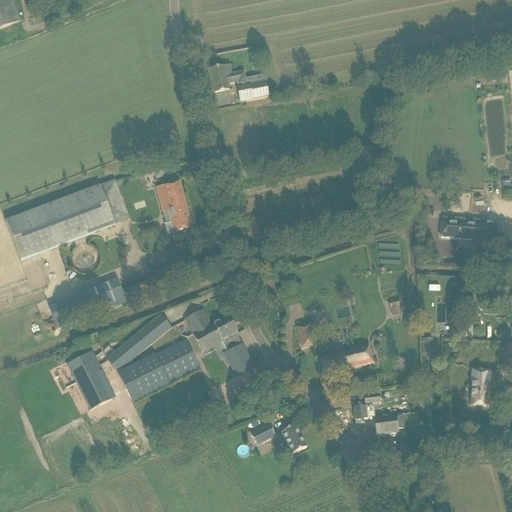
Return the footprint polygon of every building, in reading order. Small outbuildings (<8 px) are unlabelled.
[(0,0),(0,29),(20,22),(11,0),(0,0)] [(210,84),(212,84),(215,94),(229,91),(228,85),(238,83),(239,89),(247,87),(243,72),(232,74),(230,66),(208,71),(210,84)] [(265,84),(237,89),(240,103),(268,98),(265,84)] [(356,150),(356,179),(370,179),(370,160),(370,151),(370,150),(356,150)] [(100,186),(6,222),(21,262),(115,226),(114,224),(128,219),(114,183),(101,188),(100,186)] [(173,225),(176,233),(191,229),(179,183),(161,188),(170,225),(173,225)] [(494,242),(495,226),(459,223),(442,222),(441,228),(441,238),(474,241),(474,239),(493,240),(493,242),(494,242)] [(155,273),(158,286),(178,280),(174,268),(155,273)] [(56,326),(124,298),(118,282),(49,310),(56,326)] [(400,315),(397,300),(389,301),(392,316),(400,315)] [(459,318),(459,304),(451,304),(451,312),(451,318),(459,318)] [(349,307),(336,309),(337,318),(350,316),(349,307)] [(229,318),(211,327),(203,311),(185,321),(201,351),(214,345),(215,346),(237,334),(229,318)] [(161,315),(106,360),(117,374),(172,329),(161,315)] [(296,329),(301,349),(315,346),(310,325),(296,329)] [(226,344),(231,353),(226,356),(225,358),(236,378),(253,368),(237,338),(226,344)] [(117,374),(133,406),(201,371),(185,340),(117,374)] [(422,340),(422,355),(432,355),(432,340),(422,340)] [(500,373),(511,375),(511,346),(506,345),(500,373)] [(320,359),(324,376),(373,364),(370,347),(320,359)] [(66,366),(89,412),(116,399),(93,353),(66,366)] [(470,407),(488,408),(490,372),(472,371),(470,407)] [(363,396),(365,405),(380,403),(379,394),(363,396)] [(398,434),(396,417),(373,419),(368,420),(366,408),(353,409),(357,439),(398,434)] [(276,438),(269,425),(260,430),(250,435),(257,447),(276,438)] [(281,435),(292,456),(306,448),(296,427),(281,435)]
